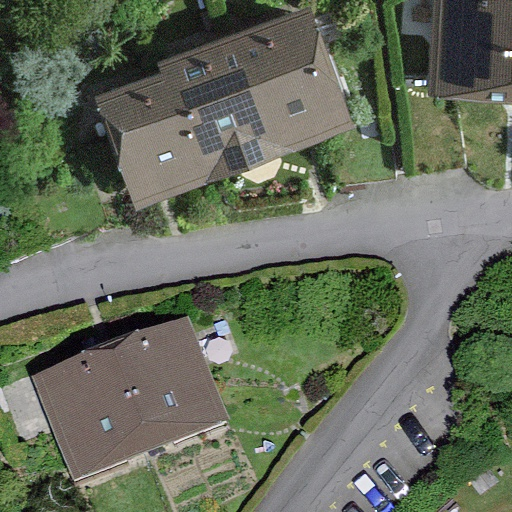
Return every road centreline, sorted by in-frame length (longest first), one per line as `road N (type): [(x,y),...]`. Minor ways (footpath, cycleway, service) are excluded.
road 1 (residential): [(434,240),(230,247),(0,299)]
road 2 (residential): [(277,511),(312,459),(425,334),(434,240)]
